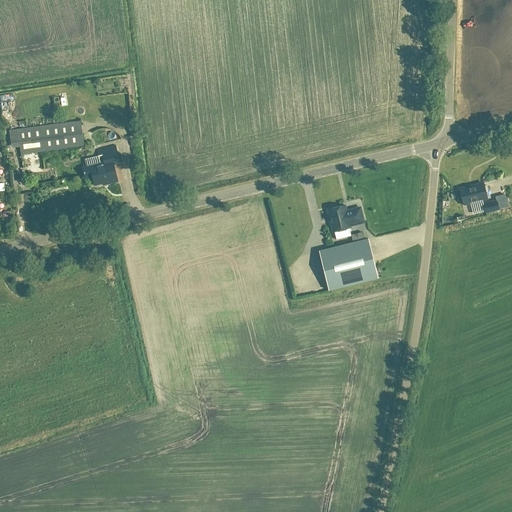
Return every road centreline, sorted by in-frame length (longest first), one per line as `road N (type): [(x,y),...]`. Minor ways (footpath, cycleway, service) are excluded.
road 1 (tertiary): [(0,251),(437,144)]
road 2 (unclassified): [(380,511),(419,311),(437,144)]
road 3 (unclassified): [(449,141),(453,0)]
